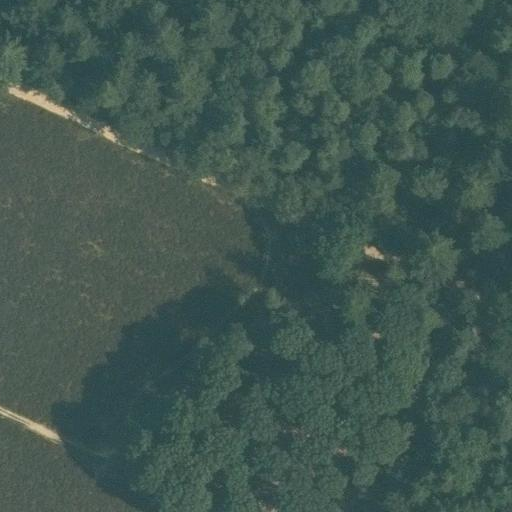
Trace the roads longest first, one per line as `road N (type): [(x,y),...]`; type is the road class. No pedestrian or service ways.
road 1 (track): [(0,83),(511,318)]
road 2 (track): [(198,511),(0,411)]
